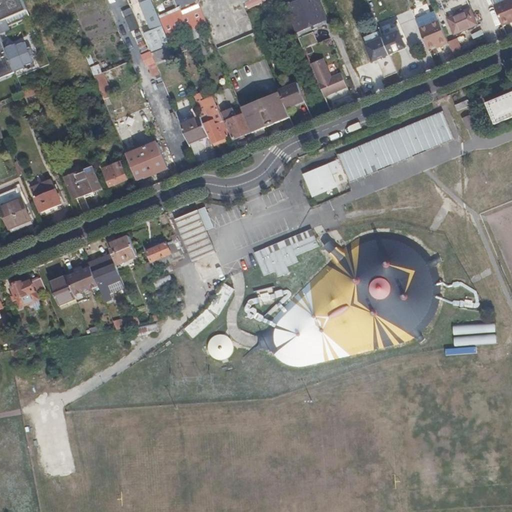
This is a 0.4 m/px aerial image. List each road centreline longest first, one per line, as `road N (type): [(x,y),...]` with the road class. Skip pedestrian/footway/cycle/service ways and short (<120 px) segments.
road 1 (tertiary): [(511,53),(282,150),(248,182),(198,183),(0,265)]
road 2 (track): [(314,215),(445,199),(511,151)]
road 3 (track): [(430,167),(445,199),(479,227),(511,305)]
